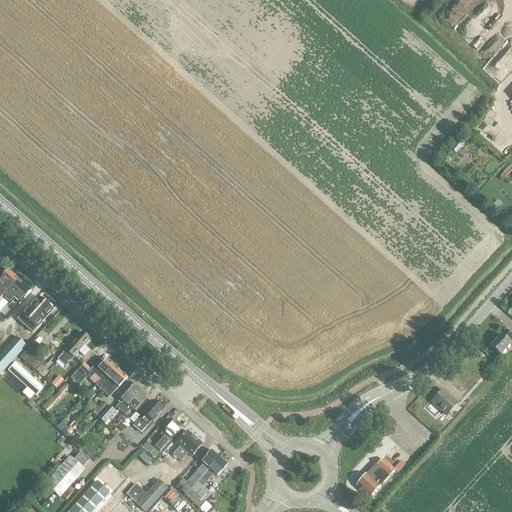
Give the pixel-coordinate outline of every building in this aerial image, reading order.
[(456,153),(464,144),(459,140),(451,149),(456,153)] [(497,209),(502,205),(497,200),(493,205),(497,209)] [(0,302),(4,298),(5,299),(21,281),(9,270),(0,280),(0,302)] [(33,292),(21,281),(5,299),(11,304),(16,299),(22,305),(33,292)] [(33,333),(53,311),(38,297),(18,320),(33,333)] [(500,357),(511,344),(511,343),(511,331),(511,330),(506,335),(504,338),(500,334),(489,347),(500,357)] [(67,367),(80,353),(85,357),(91,351),(86,346),(91,341),(83,333),(59,360),(67,367)] [(29,347),(38,355),(43,349),(35,341),(29,347)] [(39,374),(47,365),(37,356),(38,355),(29,347),(20,357),(39,374)] [(90,371),(101,380),(114,366),(107,360),(101,366),(97,363),(90,371)] [(15,364),(8,371),(36,396),(43,389),(15,364)] [(79,387),(80,386),(90,374),(82,366),(70,378),(79,387)] [(114,366),(101,380),(96,385),(103,392),(120,372),(114,366)] [(120,372),(103,392),(109,397),(121,386),(128,378),(120,372)] [(58,388),(65,379),(59,374),(52,383),(58,388)] [(66,382),(43,407),(48,411),(71,387),(66,382)] [(117,408),(120,411),(123,413),(143,391),(135,384),(125,396),(127,398),(117,408)] [(92,400),(96,392),(90,389),(86,397),(92,400)] [(458,404),(442,390),(432,402),(447,416),(458,404)] [(151,398),(143,391),(123,413),(124,414),(130,407),(136,413),(137,413),(151,398)] [(104,400),(93,412),(106,423),(117,412),(104,400)] [(153,423),(164,410),(154,401),(143,413),(146,416),(143,420),(140,417),(134,425),(142,432),(151,421),(153,423)] [(140,416),(137,413),(136,413),(130,419),(134,423),(140,416)] [(63,432),(69,425),(63,420),(57,427),(63,432)] [(170,442),(183,427),(175,420),(162,435),(163,437),(155,446),(149,440),(142,448),(154,459),(160,453),(160,454),(170,442)] [(74,421),(67,429),(70,432),(78,425),(74,421)] [(181,446),(174,454),(178,458),(182,462),(190,454),(193,457),(204,445),(196,438),(187,431),(177,442),(181,446)] [(196,472),(201,477),(202,478),(220,458),(211,450),(201,462),(205,466),(201,470),(199,469),(196,472)] [(194,486),(184,496),(194,506),(202,497),(197,493),(214,474),(218,477),(228,466),(220,458),(202,478),(194,486)] [(84,466),(77,460),(73,464),(68,460),(46,484),(58,495),(84,466)] [(370,499),(395,471),(383,460),(376,468),(375,467),(370,473),(369,472),(356,487),(370,499)] [(401,461),(394,469),(398,473),(405,465),(401,461)] [(101,473),(109,481),(116,473),(108,465),(101,473)] [(147,511),(180,476),(170,468),(146,495),(135,485),(127,494),(147,511)] [(97,483),(70,511),(92,511),(109,494),(97,483)] [(173,489),(164,498),(172,505),(180,496),(173,489)]
